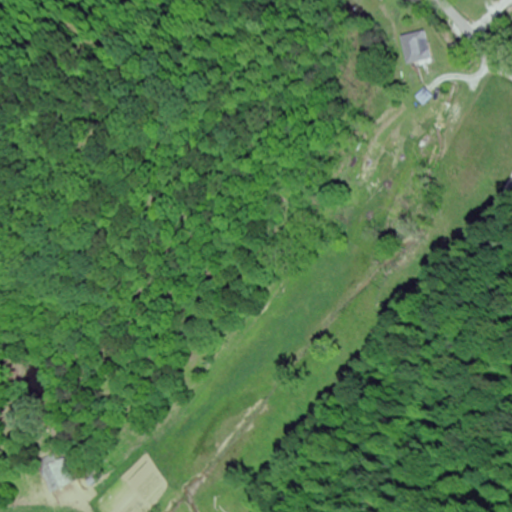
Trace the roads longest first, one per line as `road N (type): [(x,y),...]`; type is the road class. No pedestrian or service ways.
road 1 (residential): [(477,41),(377,96),(314,201),(191,374),(170,420),(183,511)]
road 2 (residential): [(511,156),(329,511)]
